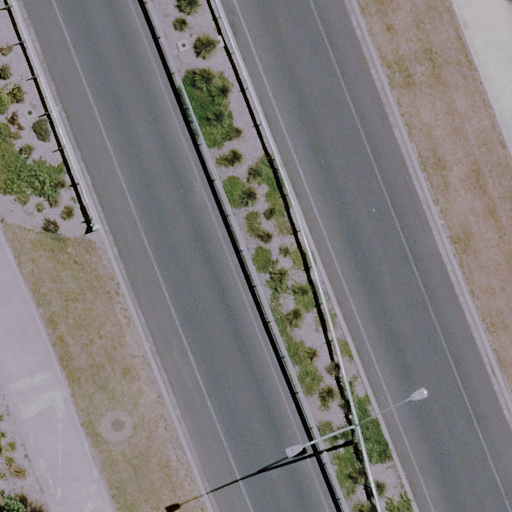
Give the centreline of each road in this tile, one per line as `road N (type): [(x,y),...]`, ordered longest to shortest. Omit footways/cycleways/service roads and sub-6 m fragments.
road 1 (secondary): [(272,0),(474,511)]
road 2 (secondary): [(288,511),(89,0)]
